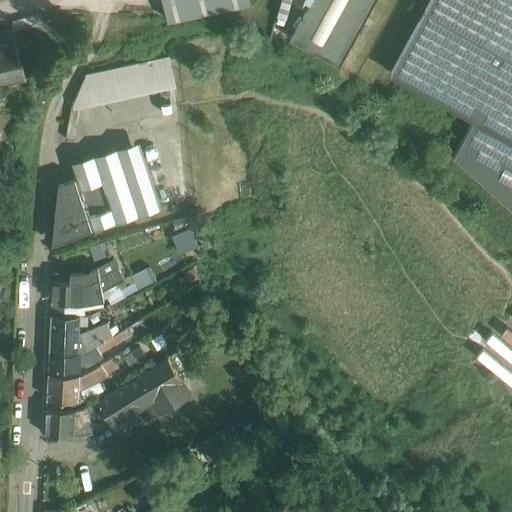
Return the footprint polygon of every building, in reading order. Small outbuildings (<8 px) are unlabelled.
[(165,0),(169,17),(248,0),(165,0)] [(310,0),(292,34),(340,61),(373,0),(310,0)] [(511,0),(429,0),(392,68),(474,114),(454,150),(511,202),(511,0)] [(0,81),(27,75),(27,73),(47,69),(34,21),(13,26),(13,25),(0,27),(0,81)] [(87,73),(74,103),(75,108),(177,86),(170,55),(87,73)] [(77,176),(144,153),(140,139),(72,161),(77,176)] [(144,153),(77,176),(59,182),(55,240),(160,205),(144,153)] [(190,227),(173,234),(179,250),(197,243),(190,227)] [(111,242),(92,248),(95,259),(114,252),(111,242)] [(52,315),(80,315),(85,315),(84,310),(103,308),(104,307),(103,300),(105,300),(103,291),(104,290),(119,282),(126,279),(114,257),(94,267),(80,267),(80,271),(53,270),(52,315)] [(146,268),(131,275),(138,289),(153,282),(146,268)] [(194,268),(186,272),(191,282),(199,278),(194,268)] [(119,282),(104,290),(111,304),(126,296),(119,282)] [(84,310),(85,315),(88,316),(103,308),(84,310)] [(82,353),(120,332),(116,326),(110,329),(107,322),(80,333),(80,327),(80,315),(52,315),(51,351),(82,353)] [(80,315),(80,327),(89,327),(88,316),(85,315),(80,315)] [(82,353),(51,351),(49,368),(81,370),(81,367),(88,367),(104,358),(101,353),(129,337),(125,329),(120,332),(82,353)] [(82,390),(102,379),(109,376),(107,372),(118,365),(113,357),(80,375),(49,374),(48,399),(79,401),(79,390),(82,390)] [(47,409),(45,435),(72,437),(91,433),(105,425),(99,414),(104,411),(113,427),(141,410),(149,421),(193,394),(168,359),(100,400),(99,399),(82,410),(47,409)] [(79,390),(79,401),(80,404),(107,389),(102,379),(82,390),(79,390)] [(206,441),(218,457),(243,439),(232,422),(206,440),(206,441)] [(218,457),(206,441),(197,447),(212,469),(222,463),(218,457)]
